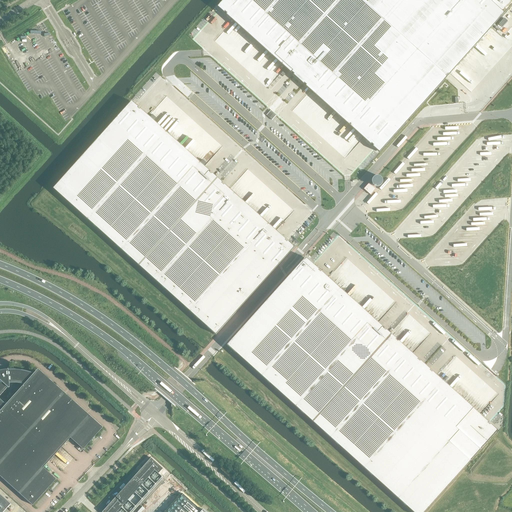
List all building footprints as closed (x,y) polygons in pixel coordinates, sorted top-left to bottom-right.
[(361,0),(223,0),(217,6),(380,151),(445,79),(447,77),(361,0)] [(361,0),(447,77),(511,4),(511,0),(361,0)] [(131,102),(53,189),(215,335),(293,248),(131,102)] [(269,113),(267,116),(271,120),(275,115),(276,115),(271,111),(269,113)] [(372,184),(373,185),(375,186),(378,186),(380,185),(381,184),(382,181),(381,179),(380,177),(378,176),(375,176),(373,177),(372,179),(371,181),(372,184)] [(376,189),(369,183),(364,189),(371,195),(376,189)] [(305,257),(227,345),(412,511),(423,511),(497,430),(490,423),(489,424),(488,423),(488,422),(432,371),(431,372),(429,370),(430,370),(420,360),(419,361),(417,359),(418,359),(398,341),(397,341),(395,340),(396,339),(385,329),(385,330),(383,328),(384,328),(320,271),(320,272),(318,270),(319,270),(305,257)] [(0,475),(34,504),(35,502),(56,478),(44,467),(69,437),(70,437),(84,449),(104,425),(37,369),(34,373),(23,369),(0,368),(0,475)] [(130,511),(162,476),(158,473),(163,468),(151,458),(101,511),(130,511)] [(209,511),(205,508),(200,504),(191,495),(172,479),(143,511),(142,511),(209,511)]
